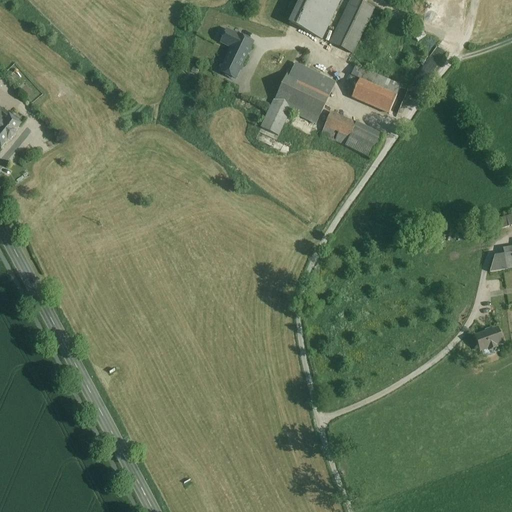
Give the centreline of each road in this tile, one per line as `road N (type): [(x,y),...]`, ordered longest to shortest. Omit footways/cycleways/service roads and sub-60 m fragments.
road 1 (unclassified): [(478,0),(450,57),(337,218),(302,292),(302,343),(320,423),(352,511)]
road 2 (secondary): [(154,511),(0,223)]
